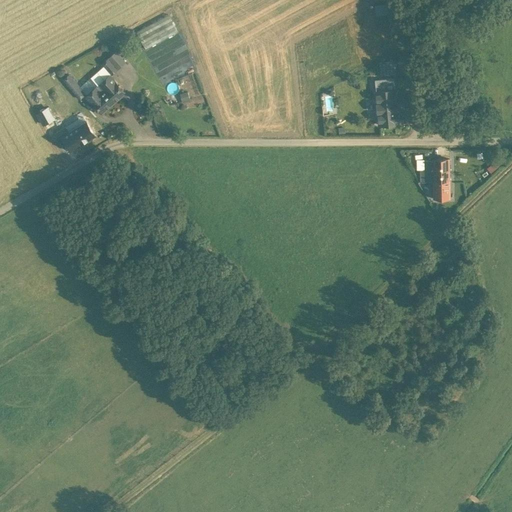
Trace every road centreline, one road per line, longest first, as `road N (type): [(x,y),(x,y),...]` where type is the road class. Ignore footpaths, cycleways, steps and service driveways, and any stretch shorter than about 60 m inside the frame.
road 1 (unclassified): [(0,212),(123,141),(511,140)]
road 2 (track): [(511,164),(227,426),(113,511)]
